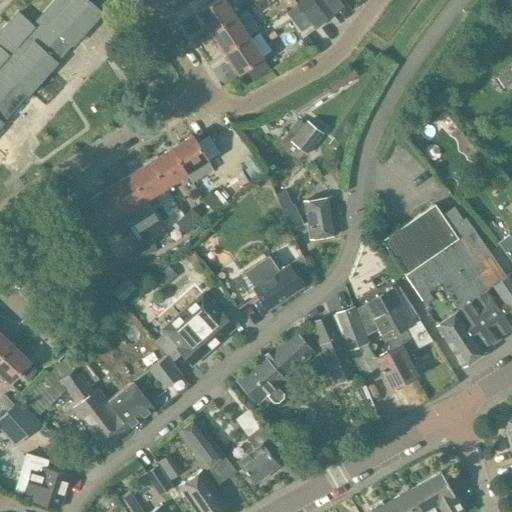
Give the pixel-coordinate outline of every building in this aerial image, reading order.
[(74,45),(101,15),(87,3),(89,0),(55,0),(32,27),(17,14),(0,32),(0,126),(1,125),(28,94),(29,95),(56,65),(55,64),(73,44),(74,45)] [(212,33),(237,17),(225,0),(216,0),(198,12),(212,33)] [(313,0),(301,0),(296,4),(287,11),(307,36),(315,29),(316,29),(328,19),(313,0)] [(237,17),(212,33),(225,53),(250,37),(237,17)] [(250,37),(225,53),(239,74),(264,58),(250,37)] [(503,88),(511,82),(511,69),(511,68),(496,77),(503,88)] [(307,120),(290,141),(307,154),(323,134),(307,120)] [(193,135),(172,149),(187,173),(188,174),(192,181),(214,168),(209,161),(193,135)] [(172,149),(151,162),(167,186),(187,173),(172,149)] [(250,158),(241,164),(251,180),(261,173),(250,158)] [(151,162),(131,174),(146,199),(167,186),(151,162)] [(131,174),(111,187),(126,213),(132,222),(134,224),(154,212),(147,200),(146,199),(131,174)] [(132,221),(110,187),(89,201),(111,235),(131,223),(130,222),(132,221)] [(303,225),(293,204),(292,204),(285,190),(276,194),(283,208),(282,209),(292,230),(303,225)] [(210,191),(201,199),(211,209),(217,215),(222,211),(226,207),(210,191)] [(311,237),(337,233),(331,197),(305,201),(311,237)] [(382,241),(405,275),(428,308),(426,310),(453,349),(452,350),(463,366),(487,350),(502,340),(498,334),(511,324),(511,281),(511,282),(494,257),(466,217),(463,219),(454,207),(442,215),(435,204),(382,241)] [(202,220),(201,218),(191,208),(183,216),(194,227),(202,220)] [(194,227),(183,216),(175,223),(186,235),(189,232),(194,227)] [(498,242),(511,262),(511,239),(509,234),(498,242)] [(157,252),(153,237),(142,239),(146,255),(157,252)] [(132,242),(136,257),(146,255),(142,239),(132,242)] [(269,256),(244,273),(254,288),(253,288),(267,310),(303,286),(294,272),(289,264),(282,269),(279,271),(269,256)] [(303,256),(289,264),(294,272),(306,265),(303,256)] [(139,288),(138,287),(128,277),(112,292),(123,303),(139,288)] [(417,375),(406,355),(416,349),(405,328),(413,324),(393,289),(365,304),(367,308),(359,312),(368,335),(379,329),(384,339),(386,339),(392,349),(377,358),(393,389),(395,387),(399,390),(406,386),(406,381),(417,375)] [(167,333),(157,342),(173,360),(182,352),(192,364),(234,327),(220,311),(218,312),(202,294),(163,329),(167,333)] [(346,351),(368,344),(355,306),(335,314),(332,315),(346,351)] [(356,375),(346,351),(332,315),(331,316),(330,313),(309,322),(322,354),(321,355),(325,365),(327,364),(330,371),(328,371),(333,381),(334,381),(335,384),(356,375)] [(413,324),(405,328),(416,349),(431,341),(419,321),(413,324)] [(0,358),(13,345),(0,332),(0,358)] [(264,356),(237,381),(257,403),(266,396),(272,402),(276,403),(282,398),(282,393),(276,387),(310,356),(293,337),(276,352),(273,348),(264,356)] [(13,345),(0,358),(0,373),(11,383),(31,362),(13,345)] [(67,356),(42,379),(59,396),(73,401),(81,403),(77,406),(73,409),(91,433),(103,449),(129,429),(108,402),(98,390),(95,392),(90,386),(76,368),(67,356)] [(149,370),(164,389),(182,375),(167,356),(149,370)] [(134,382),(108,402),(129,429),(155,409),(138,388),(136,384),(134,382)] [(40,422),(20,400),(20,399),(0,416),(0,430),(13,445),(40,422)] [(179,433),(206,469),(224,455),(197,419),(179,433)] [(254,482),(278,464),(265,448),(273,442),(262,427),(247,438),(255,449),(239,461),(254,482)] [(26,454),(15,491),(35,497),(35,498),(34,501),(59,509),(65,489),(70,475),(45,467),(47,460),(26,454)] [(145,474),(160,495),(173,487),(158,465),(145,474)] [(184,483),(180,486),(197,511),(223,511),(229,508),(203,470),(194,476),(184,483)] [(460,511),(463,511),(442,473),(410,490),(422,511),(460,511)] [(391,501),(388,503),(393,511),(422,511),(410,490),(391,501)] [(168,511),(162,504),(155,509),(150,511),(142,511),(129,491),(120,498),(128,511),(168,511)] [(376,510),(372,511),(393,511),(388,503),(384,505),(383,503),(375,507),(376,510)]
